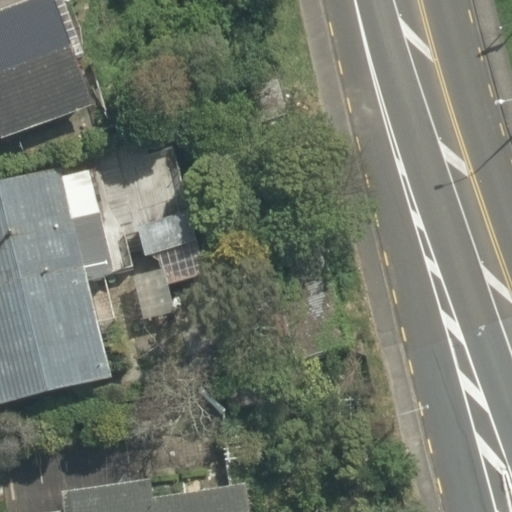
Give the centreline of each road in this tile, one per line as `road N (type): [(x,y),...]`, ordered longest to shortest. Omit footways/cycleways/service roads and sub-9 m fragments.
road 1 (secondary): [(499,318),(410,0)]
road 2 (secondary): [(500,511),(499,318)]
